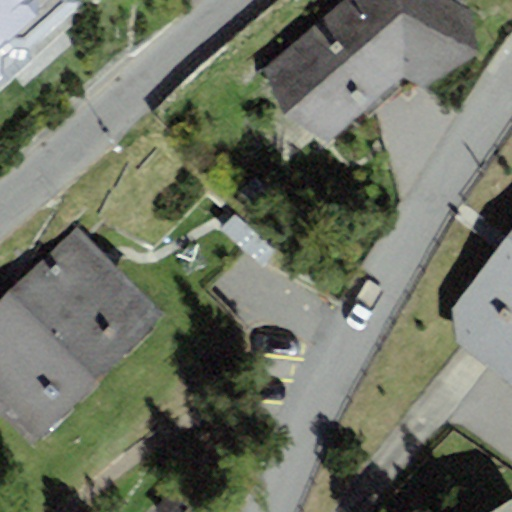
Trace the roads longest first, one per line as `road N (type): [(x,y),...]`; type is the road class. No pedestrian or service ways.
road 1 (residential): [(511,83),(402,246),(276,511)]
road 2 (residential): [(232,0),(0,210)]
